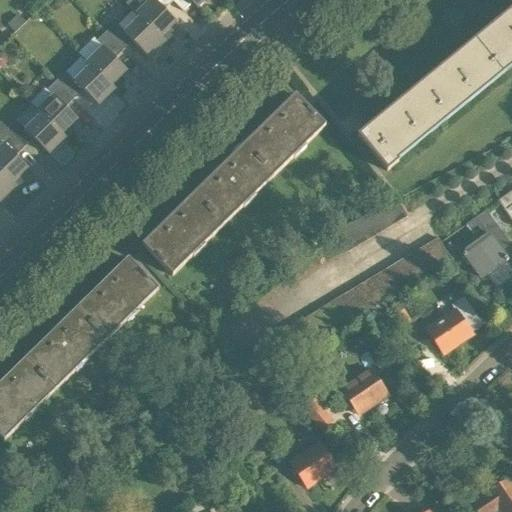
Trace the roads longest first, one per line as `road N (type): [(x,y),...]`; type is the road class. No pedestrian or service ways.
road 1 (tertiary): [(0,277),(288,0)]
road 2 (residential): [(348,511),(511,347)]
